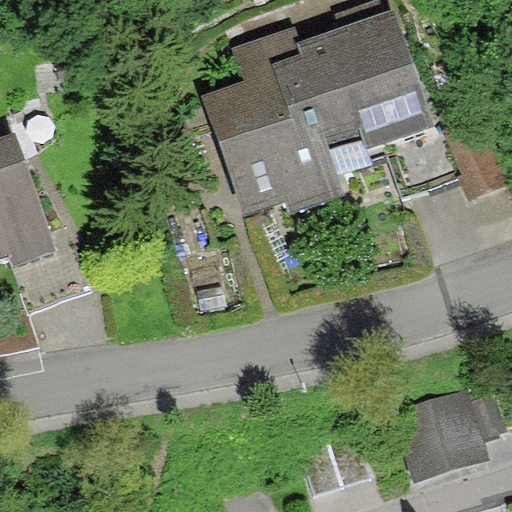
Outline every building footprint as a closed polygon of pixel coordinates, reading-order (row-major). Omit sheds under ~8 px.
[(243,77),(204,90),(239,199),(334,168),(330,154),(383,136),(427,122),(391,13),(298,43),(290,21),(231,40),(243,77)] [(427,122),(383,136),(399,185),(460,166),(464,179),(500,167),(480,105),(427,122)] [(0,237),(2,237),(42,224),(12,126),(0,130),(0,237)] [(42,224),(2,237),(22,302),(63,289),(88,281),(68,216),(42,224)] [(459,382),(386,404),(407,474),(480,452),(459,382)] [(348,409),(295,427),(313,478),(366,459),(348,409)]
